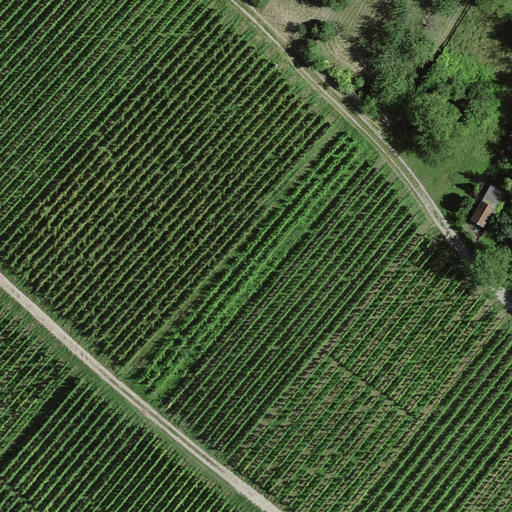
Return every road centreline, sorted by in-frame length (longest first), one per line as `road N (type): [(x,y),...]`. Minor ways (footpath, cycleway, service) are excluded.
road 1 (track): [(239,0),(380,142),(511,296)]
road 2 (track): [(273,511),(0,279)]
